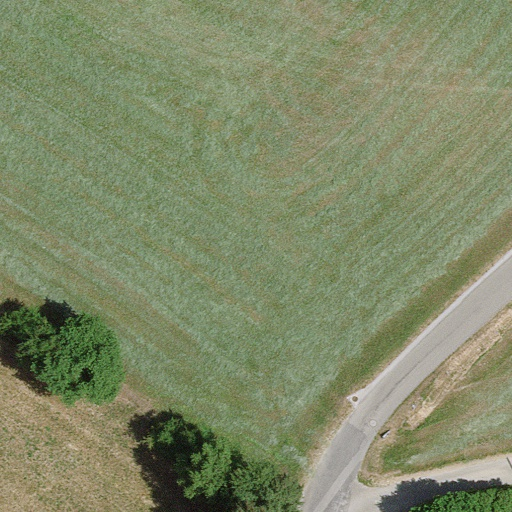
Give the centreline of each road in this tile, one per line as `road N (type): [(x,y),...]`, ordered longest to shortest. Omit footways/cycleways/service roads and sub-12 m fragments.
road 1 (unclassified): [(511,276),(383,399),(325,511)]
road 2 (track): [(368,511),(453,482),(511,473)]
